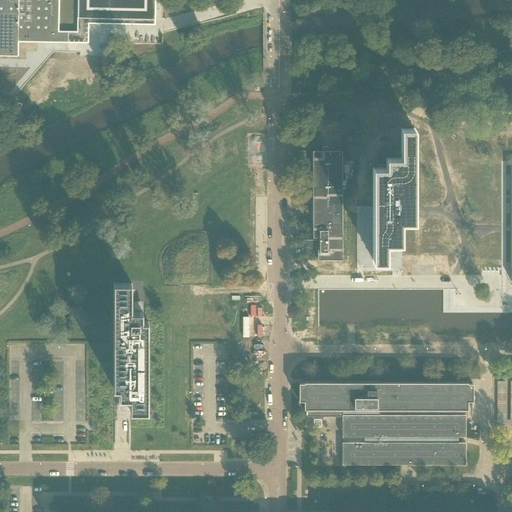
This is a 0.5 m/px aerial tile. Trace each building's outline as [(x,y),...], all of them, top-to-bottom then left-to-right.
[(0,0),(0,55),(18,56),(18,42),(42,42),(43,42),(43,38),(47,38),(47,42),(48,42),(68,42),(68,32),(58,32),(58,0),(78,0),(78,15),(83,15),(88,16),(88,19),(97,19),(136,20),(154,20),(154,12),(155,12),(155,0),(0,0)] [(373,169),(373,262),(386,262),(386,244),(394,244),(401,244),(401,222),(414,222),(414,211),(414,129),(401,129),(401,158),(386,158),(386,169),(373,169)] [(114,390),(124,390),(130,390),(130,412),(148,412),(148,322),(142,322),(142,312),(131,312),(131,283),(114,283),(114,303),(114,343),(114,390)] [(497,425),(505,425),(506,381),(497,381),(497,425)] [(312,418),(314,419),(317,419),(321,419),(324,417),(342,417),(342,437),(364,437),(364,439),(364,441),(364,443),(342,443),(342,465),(465,465),(466,443),(458,443),(458,441),(458,440),(458,439),(458,437),(466,437),(466,415),(379,415),(379,413),(379,412),(379,410),(468,410),(468,402),(473,402),(473,384),(468,384),(468,383),(304,383),(304,384),(299,384),(299,402),(304,402),(304,410),(306,410),(306,412),(306,417),(311,417),(312,418)]
